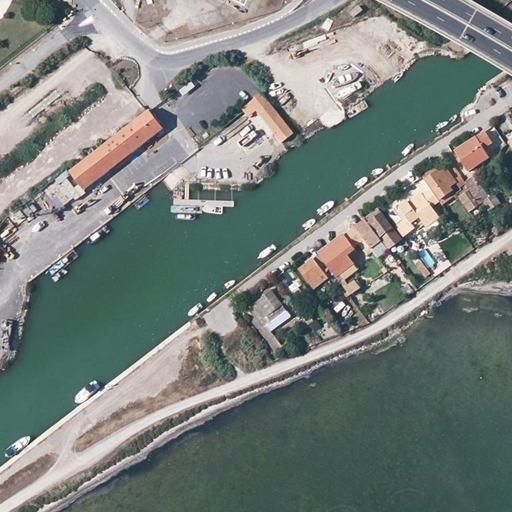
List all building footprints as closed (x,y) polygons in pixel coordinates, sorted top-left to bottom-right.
[(213,21),(221,20),(220,11),(212,12),(213,21)] [(204,26),(203,17),(190,18),(191,27),(204,26)] [(181,97),(188,90),(184,86),(177,93),(181,97)] [(263,92),(250,101),(282,142),(295,132),(263,92)] [(164,128),(150,109),(147,111),(78,165),(70,171),(84,190),(164,128)] [(477,137),(475,136),(455,150),(469,170),(489,158),(483,148),(492,142),(485,132),(477,137)] [(423,175),(432,188),(439,199),(442,204),(456,194),(451,187),(457,182),(458,182),(456,178),(455,177),(460,174),(453,163),(439,172),(435,166),(423,175)] [(456,178),(458,182),(457,182),(460,187),(466,182),(460,174),(455,177),(456,178)] [(474,176),(466,182),(460,187),(455,191),(470,212),(479,207),(477,204),(483,201),(487,208),(489,210),(501,202),(492,191),(487,194),(474,176)] [(56,192),(65,204),(75,197),(65,185),(56,192)] [(408,198),(406,200),(423,222),(425,224),(438,214),(432,205),(439,199),(432,188),(423,194),(420,197),(418,193),(409,200),(408,198)] [(395,209),(402,218),(394,224),(402,235),(415,225),(417,227),(423,222),(406,200),(395,209)] [(378,208),(365,219),(383,242),(386,240),(389,244),(400,236),(393,227),(394,227),(378,208)] [(365,219),(354,227),(365,240),(369,246),(373,251),(375,253),(385,246),(383,242),(365,219)] [(344,278),(358,267),(348,255),(355,250),(354,247),(359,244),(364,250),(369,246),(365,240),(354,227),(319,253),(330,267),(347,290),(350,294),(360,288),(354,280),(348,283),(344,278)] [(383,242),(385,246),(391,253),(394,251),(389,244),(386,240),(383,242)] [(373,251),(369,246),(364,250),(367,255),(373,251)] [(427,248),(420,251),(426,266),(433,263),(427,248)] [(416,252),(410,256),(415,263),(421,259),(416,252)] [(313,288),(328,278),(326,274),(330,267),(319,253),(318,254),(299,268),(313,288)] [(402,288),(409,296),(416,291),(410,282),(402,288)] [(304,291),(302,286),(292,292),(295,297),(304,291)] [(260,321),(265,317),(282,305),(272,290),(249,307),(260,321)] [(269,323),(271,322),(286,310),(282,305),(265,317),(269,323)] [(265,317),(260,321),(278,346),(286,341),(271,322),(269,323),(265,317)] [(329,322),(315,329),(321,340),(335,334),(329,322)]
